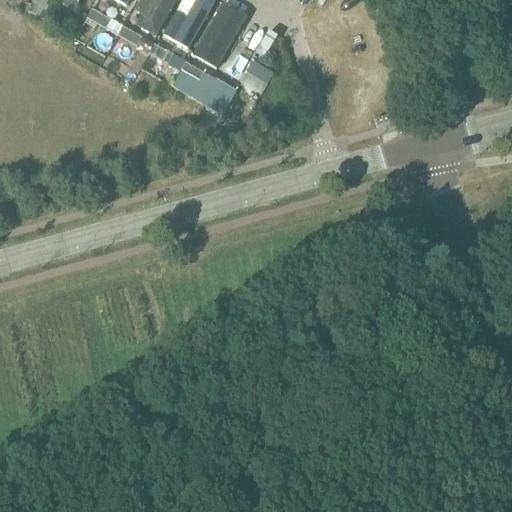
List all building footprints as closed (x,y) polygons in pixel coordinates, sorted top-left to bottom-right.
[(79,4),(72,0),(56,0),(55,2),(74,12),(79,4)] [(92,11),(97,0),(80,0),(79,4),(74,12),(87,20),(92,11)] [(97,0),(92,11),(110,21),(106,30),(117,37),(137,0),(97,0)] [(137,0),(117,37),(118,38),(123,29),(142,39),(136,48),(118,38),(111,50),(142,68),(149,55),(154,47),(180,0),(137,0)] [(149,55),(142,68),(173,86),(180,73),(185,65),(178,61),(183,53),(189,57),(220,4),(212,0),(180,0),(154,47),(173,57),(168,66),(149,55)] [(218,84),(253,23),(220,4),(189,57),(185,64),(204,75),(218,84)] [(110,21),(92,11),(87,20),(105,30),(106,30),(110,21)] [(118,38),(136,48),(142,39),(123,29),(118,38)] [(154,47),(149,55),(168,66),(173,57),(154,47)] [(180,73),(199,84),(204,75),(185,64),(185,65),(180,73)] [(274,76),(263,70),(253,64),(246,76),(256,82),(267,88),(274,76)]
